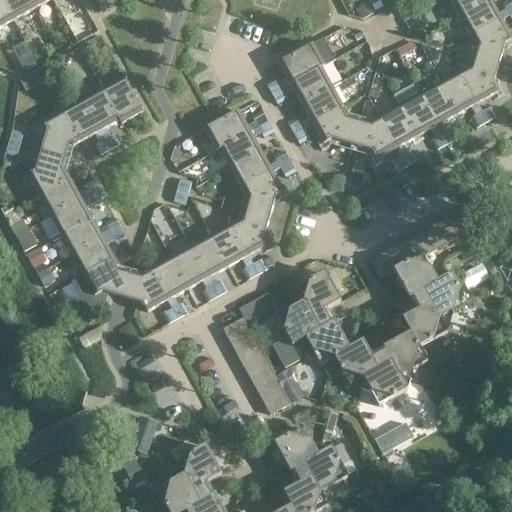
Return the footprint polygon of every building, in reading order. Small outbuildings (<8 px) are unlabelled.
[(33,12),(26,0),(0,0),(0,1),(12,23),(33,12)] [(26,0),(33,12),(52,1),(51,0),(26,0)] [(377,0),(374,0),(369,3),(374,13),(383,8),(377,0)] [(448,0),(459,18),(489,1),(489,0),(448,0)] [(0,29),(12,23),(0,1),(0,29)] [(511,15),(511,1),(503,6),(505,10),(497,15),(489,1),(459,18),(471,39),(474,37),(501,22),(509,17),(511,15)] [(368,5),(356,12),(361,21),(373,14),(368,5)] [(511,41),(511,40),(501,22),(474,37),(480,46),(477,59),(498,66),(503,46),(511,41)] [(412,44),(395,53),(399,60),(416,50),(412,44)] [(325,66),(312,46),(278,65),(287,80),(279,84),(277,80),(271,83),(266,86),(271,96),(321,68),(325,66)] [(30,56),(18,63),(24,73),(36,67),(30,56)] [(498,66),(477,59),(473,72),(463,78),(478,105),(491,98),(493,102),(503,96),(501,91),(497,93),(493,86),(498,66)] [(383,64),(377,67),(382,75),(388,71),(383,64)] [(332,88),(321,68),(271,96),(277,107),(288,100),(286,96),(294,92),(301,105),(332,88)] [(40,70),(19,82),(24,92),(45,80),(40,70)] [(471,119),(477,129),(488,123),(482,112),(478,105),(463,78),(461,74),(440,86),(457,117),(471,109),(475,116),(471,119)] [(143,114),(124,80),(103,91),(120,123),(122,126),(143,114)] [(457,117),(440,86),(420,97),(448,146),(458,140),(452,129),(447,132),(443,125),(457,117)] [(294,137),(305,131),(313,127),(340,112),(345,110),(332,88),(301,105),(309,119),(301,124),(299,120),(288,126),(294,137)] [(120,123),(103,91),(83,102),(110,152),(120,146),(115,136),(111,138),(107,130),(120,123)] [(448,146),(420,97),(401,108),(418,139),(432,131),(436,138),(432,141),(438,151),(448,146)] [(110,152),(83,102),(63,113),(80,145),(94,137),(99,145),(95,147),(100,157),(110,152)] [(488,123),(497,118),(492,107),(482,112),(488,123)] [(401,158),(407,169),(419,162),(412,151),(408,154),(404,146),(418,139),(401,108),(380,120),(382,124),(397,150),(401,158)] [(346,122),(340,112),(313,127),(320,139),(316,142),(322,152),(327,149),(324,145),(332,141),(352,147),(359,126),(346,122)] [(80,145),(63,113),(42,125),(47,133),(41,153),(63,160),(66,147),(70,145),(72,149),(80,145)] [(246,127),(238,113),(204,132),(216,153),(220,151),(268,124),(262,113),(252,118),(255,123),(246,127)] [(230,171),(261,153),(253,140),(262,135),(264,139),(274,134),(268,124),(220,151),(230,171)] [(397,150),(382,124),(371,130),(359,126),(352,147),(373,153),(377,161),(373,163),(376,168),(386,162),(384,158),(397,150)] [(310,140),(305,131),(294,137),(299,146),(310,140)] [(23,135),(11,132),(8,144),(20,147),(23,135)] [(20,147),(8,144),(5,155),(16,158),(20,147)] [(63,160),(41,153),(35,173),(27,177),(38,197),(69,180),(66,174),(61,176),(59,172),(63,160)] [(273,174),(281,169),(290,164),(284,153),(275,158),(277,163),(269,167),(261,153),(230,171),(242,191),(246,189),(273,174)] [(397,174),(407,169),(401,158),(392,163),(397,174)] [(296,174),(290,164),(281,169),(286,179),(296,174)] [(280,188),(273,174),(246,189),(252,200),(248,212),(270,218),(273,209),(276,199),(283,194),(286,198),(289,196),(284,186),(280,188)] [(78,195),(69,180),(38,197),(49,217),(99,191),(93,181),(83,187),(85,191),(78,195)] [(185,207),(191,184),(179,181),(173,204),(185,207)] [(105,202),(99,191),(49,217),(60,238),(92,221),(85,209),(84,208),(93,203),(95,207),(105,202)] [(165,206),(155,212),(160,221),(170,215),(165,206)] [(270,218),(248,212),(244,225),(234,231),(248,258),(268,247),(264,238),(270,218)] [(458,222),(454,216),(445,221),(456,240),(466,235),(458,222)] [(121,231),(115,221),(106,226),(109,230),(100,235),(92,221),(60,238),(71,257),(121,231)] [(456,240),(445,221),(436,226),(447,245),(456,240)] [(447,245),(436,226),(426,231),(437,250),(447,245)] [(253,266),(248,258),(234,231),(231,227),(210,238),(228,269),(242,261),(246,269),(242,272),(247,283),(258,276),(253,266)] [(126,241),(121,231),(71,257),(82,277),(114,261),(107,247),(115,242),(117,246),(126,241)] [(437,250),(426,231),(417,237),(427,255),(437,250)] [(28,232),(16,239),(24,253),(36,246),(28,232)] [(427,255),(417,237),(407,242),(418,261),(423,258),(427,255)] [(228,269),(210,238),(190,250),(218,299),(228,293),(222,283),(218,285),(214,277),(228,269)] [(418,261),(407,242),(398,247),(408,266),(418,261)] [(408,266),(398,247),(388,252),(399,271),(408,266)] [(218,299),(190,250),(170,260),(188,292),(202,284),(206,291),(202,294),(207,305),(218,299)] [(38,251),(26,258),(32,269),(44,262),(38,251)] [(399,271),(388,252),(379,257),(389,277),(394,274),(399,271)] [(389,277),(379,257),(369,263),(380,282),(389,277)] [(423,258),(418,261),(408,266),(399,271),(394,274),(409,302),(423,294),(423,293),(437,285),(440,275),(430,272),(423,258)] [(170,260),(149,272),(167,303),(171,311),(177,321),(188,315),(182,304),(178,307),(174,299),(188,292),(170,260)] [(258,276),(268,271),(262,260),(253,266),(258,276)] [(114,261),(82,277),(72,283),(90,316),(103,309),(106,299),(107,296),(125,301),(137,305),(143,306),(147,314),(167,303),(149,272),(143,276),(131,273),(118,269),(114,261)] [(46,273),(37,278),(44,289),(52,284),(46,273)] [(296,292),(294,302),(304,304),(312,319),(313,319),(327,312),(340,304),(325,275),(296,291),(296,292)] [(450,277),(440,275),(437,285),(423,293),(423,294),(430,306),(431,306),(438,320),(449,323),(452,314),(467,305),(451,277),(450,277)] [(271,314),(263,298),(238,311),(247,327),(271,314)] [(304,304),(294,302),(291,311),(276,319),(292,348),(293,347),(303,350),(306,340),(320,332),(319,332),(313,319),(312,319),(304,304)] [(431,306),(430,306),(402,322),(403,323),(400,332),(411,335),(419,350),(420,349),(447,334),(446,333),(449,323),(438,320),(431,306)] [(171,311),(162,316),(167,327),(177,321),(171,311)] [(247,330),(242,321),(222,332),(228,341),(247,330)] [(342,339),(333,324),(319,332),(320,332),(306,340),(303,350),(313,353),(321,368),(334,360),(334,359),(349,352),(351,342),(342,339)] [(100,328),(83,338),(88,347),(100,341),(100,328)] [(252,340),(247,330),(228,341),(233,351),(252,340)] [(411,335),(400,332),(398,342),(382,351),(390,364),(391,363),(399,378),(409,382),(412,372),(427,363),(420,349),(419,350),(411,335)] [(258,349),(252,340),(233,351),(238,360),(258,349)] [(361,345),(351,342),(349,352),(334,359),(334,360),(350,388),(351,387),(360,390),(363,380),(378,372),(378,371),(370,358),(362,344),(361,345)] [(263,359),(258,349),(238,360),(243,370),(263,359)] [(268,368),(263,359),(243,370),(248,379),(268,368)] [(391,363),(390,364),(378,371),(378,372),(363,380),(360,390),(370,393),(379,408),(407,392),(407,391),(409,382),(399,378),(391,363)] [(273,378),(268,368),(248,379),(254,388),(273,378)] [(286,371),(273,378),(278,387),(281,391),(294,384),(286,371)] [(278,387),(273,378),(254,388),(259,398),(278,387)] [(281,391),(278,387),(259,398),(264,407),(284,397),(281,391)] [(289,406),(284,397),(264,407),(269,417),(289,406)] [(321,398),(319,404),(330,408),(332,401),(321,398)] [(327,427),(325,434),(332,437),(334,429),(327,427)] [(274,446),(290,475),(303,468),(303,466),(318,458),(320,448),(310,444),(303,431),(274,446)] [(131,435),(126,449),(145,456),(150,442),(131,435)] [(330,451),(320,448),(318,458),(303,466),(303,468),(310,480),(312,480),(319,494),(330,497),(333,487),(347,479),(331,450),(330,451)] [(221,477),(205,449),(176,464),(177,465),(174,475),(185,478),(193,492),(207,485),(221,477)] [(133,462),(122,468),(131,484),(142,478),(133,462)] [(185,478),(174,475),(171,485),(157,493),(167,511),(187,511),(201,505),(200,505),(193,492),(185,478)] [(312,480),(310,480),(283,495),(284,496),(281,506),(292,509),(293,511),(320,511),(327,508),(327,507),(330,497),(319,494),(312,480)] [(222,511),(214,498),(200,505),(201,505),(187,511),(222,511)]
